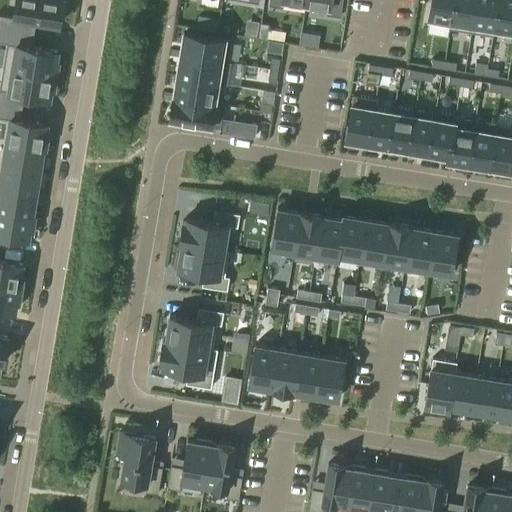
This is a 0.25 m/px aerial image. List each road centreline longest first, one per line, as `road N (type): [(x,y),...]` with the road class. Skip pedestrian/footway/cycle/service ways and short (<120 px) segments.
road 1 (residential): [(511,464),(129,395),(123,377),(166,144)]
road 2 (residential): [(16,511),(102,0)]
road 3 (residential): [(511,197),(166,144)]
